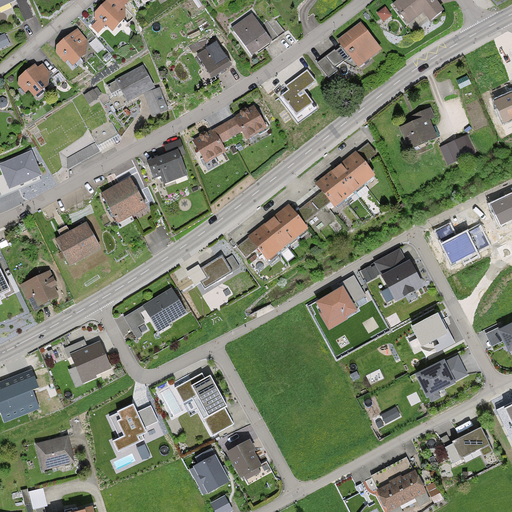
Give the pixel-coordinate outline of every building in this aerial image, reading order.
[(111,5),(108,2),(95,14),(95,21),(97,22),(91,28),(97,34),(106,25),(110,29),(116,23),(121,23),(122,21),(122,7),(127,3),(125,0),(114,0),(115,1),(111,5)] [(431,0),(401,0),(393,6),(406,23),(423,10),(430,20),(441,12),(431,0)] [(24,4),(17,7),(24,20),(30,17),(24,4)] [(387,14),(380,4),(372,10),(379,20),(387,14)] [(243,25),(233,33),(249,55),(269,40),(253,18),(243,25)] [(316,64),(327,79),(336,72),(334,69),(342,63),(340,60),(347,55),(357,68),(368,60),(366,57),(378,48),(359,24),(337,41),(340,46),(338,47),(341,50),(336,54),(334,51),(316,64)] [(77,44),(71,36),(57,47),(57,53),(58,56),(65,56),(70,63),(77,57),(82,58),(84,56),(84,52),(78,45),(79,44),(78,43),(77,44)] [(204,38),(188,47),(192,53),(207,44),(204,38)] [(205,51),(197,56),(206,71),(209,69),(214,77),(230,67),(218,46),(207,53),(205,51)] [(46,83),(33,67),(19,78),(18,85),(20,87),(26,87),(32,94),(33,94),(37,99),(46,92),(44,89),(45,87),(46,83)] [(127,102),(152,89),(141,68),(106,87),(111,94),(120,89),(127,102)] [(315,80),(307,70),(286,86),(289,89),(282,95),(297,113),(312,101),(303,89),(315,80)] [(148,106),(152,116),(166,110),(158,89),(151,92),(152,92),(148,106)] [(511,93),(495,101),(504,121),(511,117),(511,93)] [(266,127),(254,106),(235,116),(247,138),(266,127)] [(418,122),(401,130),(409,149),(433,138),(426,121),(433,118),(429,110),(415,115),(418,122)] [(242,130),(234,117),(214,129),(221,142),(242,130)] [(225,151),(213,130),(194,140),(206,162),(225,151)] [(38,131),(32,135),(40,147),(45,144),(38,131)] [(469,155),(461,139),(440,149),(447,165),(469,155)] [(181,149),(179,142),(166,147),(169,153),(181,149)] [(99,152),(94,144),(66,159),(67,171),(99,152)] [(356,155),(363,164),(375,155),(367,145),(356,155)] [(41,174),(31,152),(1,165),(11,187),(41,174)] [(185,172),(177,152),(147,164),(152,178),(159,175),(163,185),(174,181),(172,177),(185,172)] [(365,166),(363,164),(356,155),(355,154),(345,162),(362,184),(372,176),(365,166)] [(345,162),(336,170),(353,191),(362,184),(345,162)] [(336,170),(326,178),(343,199),(353,191),(336,170)] [(316,186),(321,192),(329,202),(329,203),(325,206),(328,210),(343,199),(326,178),(316,186)] [(130,216),(145,208),(129,180),(115,188),(115,187),(130,216)] [(116,224),(130,216),(115,187),(114,187),(115,188),(101,196),(116,224)] [(329,202),(321,192),(293,214),(302,225),(325,206),(329,203),(329,202)] [(511,194),(492,204),(501,224),(511,218),(511,194)] [(305,229),(302,225),(293,214),(288,207),(278,215),(295,237),(305,229)] [(278,215),(269,223),(286,245),(295,237),(278,215)] [(286,245),(269,223),(259,231),(276,252),(286,245)] [(99,249),(86,225),(55,242),(69,266),(99,249)] [(249,239),(257,249),(266,260),(276,252),(259,231),(249,239)] [(475,250),(466,233),(443,245),(452,262),(475,250)] [(237,248),(245,258),(257,249),(249,239),(237,248)] [(397,254),(376,265),(397,302),(424,287),(411,264),(405,268),(397,254)] [(232,277),(223,260),(202,272),(206,281),(202,283),(206,291),(232,277)] [(0,292),(8,289),(0,271),(0,292)] [(54,286),(48,274),(20,287),(26,299),(32,296),(32,297),(33,296),(38,305),(55,297),(51,288),(54,286)] [(356,310),(343,287),(318,302),(329,321),(343,313),(345,317),(356,310)] [(186,315),(172,291),(144,307),(158,331),(186,315)] [(447,332),(438,314),(412,327),(422,345),(447,332)] [(511,320),(495,328),(506,351),(511,348),(511,320)] [(110,367),(100,343),(72,354),(83,379),(110,367)] [(445,359),(413,374),(427,403),(441,397),(438,391),(467,376),(457,357),(446,362),(445,359)] [(31,371),(0,383),(0,411),(1,411),(5,420),(38,407),(31,389),(37,386),(31,371)] [(212,379),(195,387),(209,416),(226,408),(212,379)] [(146,432),(133,405),(119,412),(122,420),(119,421),(126,436),(114,441),(118,451),(139,441),(137,436),(146,432)] [(489,447),(482,432),(452,446),(459,461),(489,447)] [(73,463),(66,438),(36,445),(42,470),(73,463)] [(258,467),(246,444),(228,454),(240,476),(258,467)] [(228,481),(215,456),(195,466),(209,491),(228,481)] [(396,483),(405,501),(423,492),(414,473),(396,483)] [(396,483),(378,492),(387,511),(405,501),(396,483)] [(46,507),(42,489),(28,492),(32,511),(46,507)]
